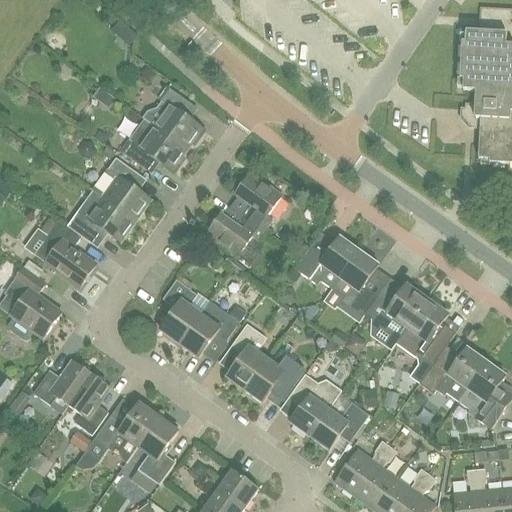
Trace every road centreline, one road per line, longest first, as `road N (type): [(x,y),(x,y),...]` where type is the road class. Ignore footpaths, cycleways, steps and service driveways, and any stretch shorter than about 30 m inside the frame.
road 1 (residential): [(286,505),(285,478),(274,461),(109,342),(103,311),(264,96)]
road 2 (tertiary): [(511,272),(334,147)]
road 3 (tertiary): [(264,96),(160,0)]
